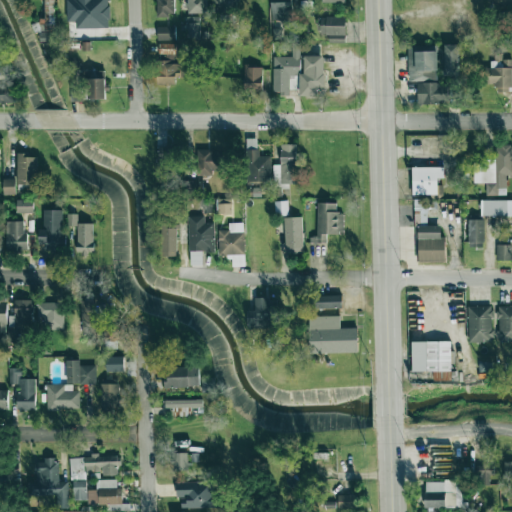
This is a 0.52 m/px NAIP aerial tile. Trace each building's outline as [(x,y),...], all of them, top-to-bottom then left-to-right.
[(55,30),(54,0),(44,0),(44,19),(40,19),(41,31),(55,30)] [(109,28),(108,0),(66,0),(67,21),(76,21),(76,29),(109,28)] [(156,0),(157,16),(174,15),(173,0),(156,0)] [(206,13),(206,0),(187,0),(187,13),(206,13)] [(236,13),(236,0),(210,0),(210,12),(236,13)] [(271,0),(271,19),(282,19),(281,25),(292,25),(292,0),(271,0)] [(186,17),(187,37),(200,37),(199,16),(186,17)] [(345,16),(318,17),(319,35),(346,34),(345,16)] [(175,41),(175,27),(157,26),(157,40),(175,41)] [(324,55),(300,56),(299,43),(291,43),(292,56),(273,57),(273,95),(290,94),(290,89),(299,89),(299,96),(317,96),(317,87),(325,87),(324,55)] [(175,44),(160,44),(160,61),(157,61),(157,85),(175,85),(175,77),(184,77),(184,62),(175,62),(175,44)] [(459,45),(444,45),(444,76),(459,75),(459,45)] [(408,80),(437,81),(438,50),(408,49),(408,80)] [(511,61),(488,62),(489,85),(496,84),(497,91),(511,91),(511,61)] [(263,66),(245,65),(244,91),(262,92),(263,66)] [(88,99),(106,99),(105,71),(87,71),(88,99)] [(418,83),(418,103),(447,104),(448,83),(418,83)] [(0,84),(0,102),(13,102),(13,85),(0,84)] [(296,184),(297,144),(281,144),(280,183),(296,184)] [(473,161),(473,183),(486,183),(486,196),(506,195),(506,177),(511,177),(511,145),(495,146),(495,160),(473,161)] [(173,148),(160,148),(160,165),(173,165),(173,148)] [(258,156),(258,148),(247,148),(246,182),(260,182),(260,187),(271,187),(271,156),(258,156)] [(195,150),(195,175),(212,176),(212,171),(224,172),(224,151),(195,150)] [(38,154),(17,154),(16,184),(37,185),(38,154)] [(444,167),(412,167),(412,195),(438,195),(437,178),(444,178),(444,167)] [(16,194),(15,179),(3,179),(3,194),(16,194)] [(218,214),(232,213),(231,199),(217,199),(218,214)] [(33,200),(16,200),(16,213),(33,212),(33,200)] [(511,200),(482,200),(482,215),(511,215),(511,200)] [(288,215),(288,201),(275,201),(275,215),(288,215)] [(327,234),(343,234),(343,213),(336,212),(336,203),(317,203),(316,236),(310,236),(310,243),(326,243),(327,234)] [(63,210),(43,210),(43,228),(39,228),(39,243),(46,243),(46,251),(63,252),(63,210)] [(415,212),(415,225),(427,225),(426,212),(415,212)] [(77,226),(77,214),(67,213),(66,226),(77,226)] [(189,216),(189,251),(215,250),(214,222),(204,222),(204,216),(189,216)] [(285,255),(303,254),(302,217),(284,218),(285,255)] [(469,219),(468,247),(483,247),(484,220),(469,219)] [(26,250),(26,221),(6,222),(7,251),(26,250)] [(93,224),(77,223),(77,254),(93,254),(93,224)] [(228,223),(228,230),(218,230),(219,255),(244,254),(243,223),(228,223)] [(445,262),(446,237),(440,237),(441,226),(417,225),(416,261),(445,262)] [(177,228),(163,228),(162,256),(177,257),(177,228)] [(511,244),(496,244),(496,260),(511,259),(511,244)] [(201,251),(190,251),(191,266),(202,265),(201,251)] [(245,256),(233,255),(232,265),(244,266),(245,256)] [(342,295),(315,296),(315,308),(342,308),(342,295)] [(247,310),(248,328),(277,327),(277,298),(255,298),(255,310),(247,310)] [(32,300),(15,299),(14,325),(31,325),(32,300)] [(106,315),(106,302),(81,302),(82,335),(95,335),(95,315),(106,315)] [(64,328),(63,303),(39,303),(40,328),(64,328)] [(511,305),(497,306),(498,342),(511,341),(511,305)] [(468,306),(468,342),(492,341),(492,306),(468,306)] [(309,317),(309,353),(358,352),(357,328),(340,328),(340,316),(309,317)] [(117,349),(117,340),(126,340),(126,325),(105,326),(106,349),(117,349)] [(20,338),(20,327),(9,327),(9,338),(20,338)] [(451,341),(412,341),(412,371),(433,371),(433,380),(451,380),(451,341)] [(124,357),(107,356),(107,371),(124,371),(124,357)] [(95,365),(79,365),(79,360),(66,360),(67,384),(96,383),(95,365)] [(199,386),(199,366),(165,367),(166,387),(199,386)] [(35,378),(22,379),(22,368),(8,369),(9,385),(17,384),(18,410),(35,409),(35,378)] [(215,392),(215,379),(202,378),(201,392),(215,392)] [(119,380),(101,380),(100,409),(118,410),(119,380)] [(47,410),(79,409),(79,391),(72,391),(72,384),(46,385),(47,410)] [(0,409),(8,409),(8,390),(0,389),(0,409)] [(203,400),(165,399),(164,407),(203,408),(203,400)] [(187,452),(175,453),(175,470),(188,470),(187,452)] [(69,457),(69,479),(80,479),(80,473),(100,473),(100,476),(117,475),(117,466),(120,466),(120,455),(69,457)] [(30,496),(68,496),(67,482),(57,482),(57,457),(43,458),(43,462),(34,462),(35,483),(30,483),(30,496)] [(476,464),(477,485),(490,485),(489,475),(494,475),(494,464),(476,464)] [(7,471),(9,483),(19,481),(16,469),(7,471)] [(117,479),(95,479),(95,489),(86,490),(86,504),(109,504),(109,507),(121,507),(121,488),(117,488),(117,479)] [(85,500),(85,480),(72,480),(72,500),(85,500)] [(460,507),(459,480),(424,481),(425,508),(460,507)] [(181,508),(213,507),(213,482),(176,482),(176,497),(181,496),(181,508)] [(356,507),(356,494),(338,495),(338,508),(356,507)]
